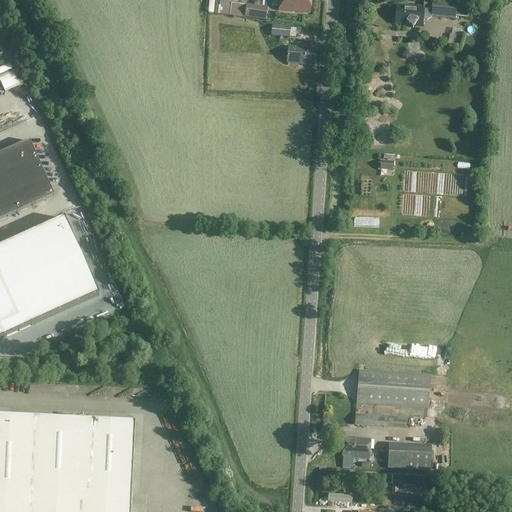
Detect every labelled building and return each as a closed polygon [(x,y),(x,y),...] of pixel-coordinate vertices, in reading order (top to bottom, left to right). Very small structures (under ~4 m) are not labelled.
[(279,0),(278,11),(310,14),(311,0),(279,0)] [(422,20),(426,21),(431,18),(431,17),(455,20),(456,4),(424,0),(423,8),(397,6),(395,24),(409,25),(412,28),(414,27),(421,28),(422,20)] [(246,5),(245,18),(265,21),(267,8),(246,5)] [(217,18),(241,22),(242,17),(244,18),(245,14),(237,13),(237,12),(218,10),(217,18)] [(251,29),(250,28),(251,21),(246,21),(245,28),(243,28),(242,37),(244,37),(244,41),(250,41),(251,29)] [(272,26),(271,36),(289,38),(290,28),(272,26)] [(286,64),(313,66),(315,50),(288,47),(286,64)] [(8,109),(14,122),(25,117),(20,104),(8,109)] [(0,154),(0,174),(5,185),(17,213),(54,196),(29,141),(0,154)] [(380,170),(392,171),(393,163),(381,162),(380,170)] [(5,185),(0,187),(0,220),(17,213),(5,185)] [(0,247),(0,339),(2,339),(3,338),(25,328),(99,296),(64,219),(0,247)] [(428,410),(430,376),(358,371),(356,405),(428,410)] [(406,430),(407,418),(355,414),(354,426),(406,430)] [(0,511),(130,511),(135,422),(0,415),(0,511)] [(343,455),(343,457),(357,458),(357,459),(369,460),(370,440),(360,440),(360,441),(344,440),(343,448),(342,448),(341,455),(343,455)] [(387,469),(405,470),(430,472),(431,448),(388,445),(387,469)]
